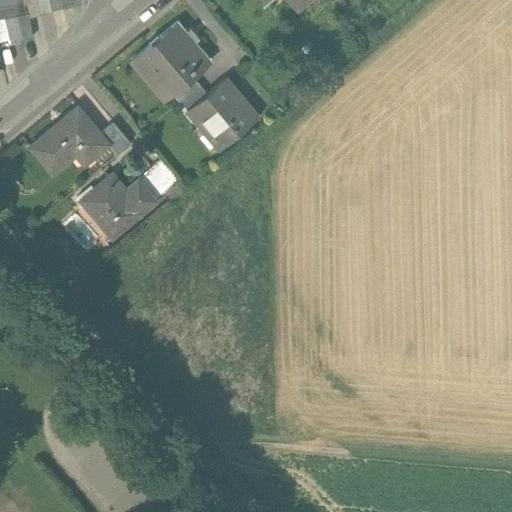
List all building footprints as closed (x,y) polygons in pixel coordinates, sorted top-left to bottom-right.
[(0,0),(0,19),(3,18),(15,16),(26,13),(23,0),(0,0)] [(23,0),(26,13),(27,18),(39,15),(35,0),(23,0)] [(48,0),(51,12),(62,9),(60,0),(48,0)] [(60,0),(62,9),(81,5),(80,0),(60,0)] [(260,0),(261,1),(262,0),(289,0),(297,9),(307,0),(260,0)] [(26,13),(15,16),(20,41),(32,38),(27,18),(26,13)] [(15,16),(3,18),(9,43),(20,41),(15,16)] [(210,60),(178,20),(128,61),(159,100),(175,87),(176,88),(191,76),(210,60)] [(199,85),(191,76),(176,88),(175,87),(170,91),(179,102),(199,85)] [(256,116),(225,78),(206,94),(186,110),(218,148),(256,116)] [(206,94),(199,85),(179,102),(186,110),(206,94)] [(99,133),(76,106),(29,146),(54,174),(73,157),(82,168),(109,145),(99,133)] [(99,133),(109,145),(116,154),(130,143),(112,122),(99,133)] [(137,181),(154,201),(178,181),(161,161),(137,181)] [(122,193),(108,176),(83,198),(114,235),(154,201),(137,181),(122,193)]
